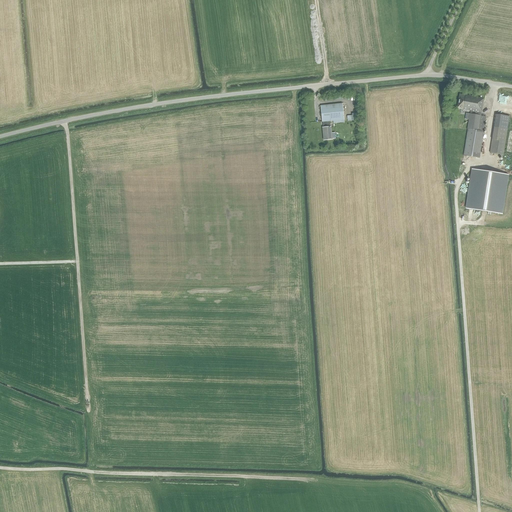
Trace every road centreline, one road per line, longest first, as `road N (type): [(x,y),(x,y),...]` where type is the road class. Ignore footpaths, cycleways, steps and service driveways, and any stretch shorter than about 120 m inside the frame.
road 1 (unclassified): [(511,86),(426,74),(146,105),(0,136)]
road 2 (track): [(479,511),(455,197),(471,162),(483,164),(491,112)]
road 3 (track): [(0,467),(304,479)]
road 4 (track): [(88,411),(63,121)]
